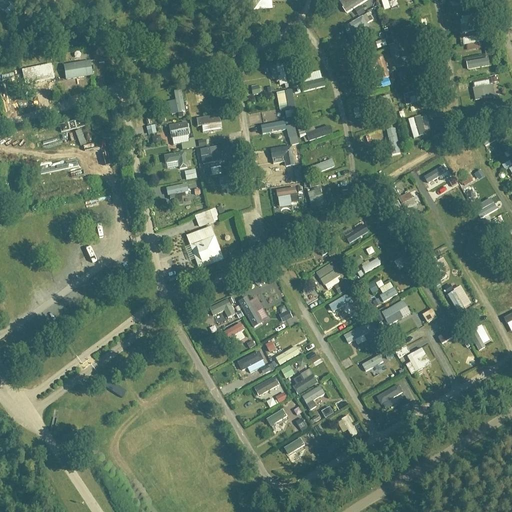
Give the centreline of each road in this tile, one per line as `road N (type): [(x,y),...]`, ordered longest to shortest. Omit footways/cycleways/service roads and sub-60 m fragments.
road 1 (residential): [(350,511),(511,407)]
road 2 (residential): [(0,364),(106,511)]
